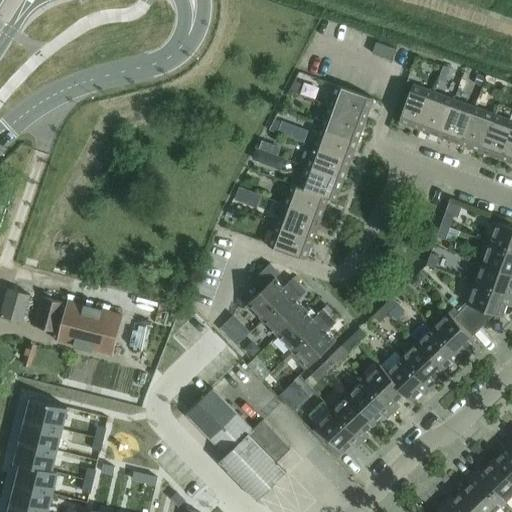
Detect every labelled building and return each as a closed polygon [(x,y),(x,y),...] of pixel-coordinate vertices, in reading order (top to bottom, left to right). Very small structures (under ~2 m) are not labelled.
[(394,61),(398,49),(378,42),(374,54),(394,61)] [(444,66),(439,80),(445,82),(450,68),(444,66)] [(479,72),(475,82),(483,86),(487,76),(479,72)] [(296,80),(291,90),(298,94),(302,86),(303,84),(296,80)] [(403,94),(399,105),(406,108),(401,122),(421,129),(435,92),(415,85),(410,96),(403,94)] [(331,105),(331,106),(368,120),(368,119),(375,99),(338,86),(331,105)] [(435,92),(421,129),(442,137),(455,100),(435,92)] [(455,100),(442,137),(443,137),(461,144),(462,144),(475,107),(473,106),(456,100),(455,100)] [(325,123),(323,128),(360,142),(361,138),(368,120),(331,106),(325,123)] [(475,107),(462,144),(482,152),(496,115),(495,114),(475,107)] [(511,120),(496,115),(482,152),(501,159),(511,130),(511,120)] [(282,123),(278,134),(286,136),(292,139),(296,127),(283,122),(282,123)] [(316,147),(315,148),(352,161),(353,160),(354,158),(360,142),(323,128),(316,145),(316,147)] [(511,130),(501,159),(511,162),(511,130)] [(264,140),(260,149),(271,152),(274,144),(264,140)] [(258,148),(254,159),(267,163),(271,152),(260,149),(258,148)] [(308,167),(345,181),(345,180),(346,179),(352,161),(315,148),(309,165),(308,167)] [(308,167),(301,187),(330,199),(337,201),(345,181),(308,167)] [(286,204),(286,205),(322,219),(323,217),(330,199),(301,187),(293,185),(286,204)] [(240,188),(235,200),(245,204),(250,192),(240,188)] [(442,226),(451,229),(455,217),(459,218),(463,207),(451,202),(442,226)] [(286,205),(278,226),(315,239),(322,219),(286,205)] [(230,209),(228,215),(237,219),(240,213),(230,209)] [(490,243),(511,250),(511,226),(498,222),(490,243)] [(271,246),(270,246),(307,260),(307,259),(315,239),(278,226),(271,246)] [(447,240),(451,229),(442,226),(438,237),(447,240)] [(511,250),(490,243),(483,263),(511,273),(511,250)] [(437,268),(441,256),(433,253),(428,265),(437,268)] [(45,284),(34,327),(59,333),(62,334),(60,342),(113,356),(123,315),(70,302),(69,302),(72,293),(78,269),(57,263),(44,284),(45,284)] [(511,273),(483,263),(475,283),(511,296),(511,273)] [(264,321),(301,284),(295,278),(286,287),(277,278),(282,274),(271,264),(255,280),(265,289),(251,304),(262,316),(260,318),(264,321)] [(511,306),(511,296),(475,283),(468,304),(469,304),(464,309),(482,328),(497,314),(504,316),(509,305),(511,306)] [(279,336),(307,309),(299,300),(308,291),(301,284),(264,321),(267,324),(268,323),(277,331),(275,333),(279,336)] [(10,291),(3,316),(24,322),(32,294),(11,289),(10,291)] [(453,297),(449,301),(453,305),(455,307),(459,303),(457,302),(456,301),(453,297)] [(384,307),(390,314),(400,305),(393,298),(384,307)] [(474,336),(482,328),(464,309),(459,304),(456,308),(450,313),(449,312),(433,327),(464,359),(471,352),(467,349),(476,340),(474,336)] [(381,322),(390,314),(384,307),(375,315),(381,322)] [(285,361),(331,316),(325,309),(316,318),(307,309),(279,336),(282,340),(283,339),(292,347),(284,355),(282,357),(285,361)] [(331,316),(285,361),(289,364),(294,360),(305,371),(337,341),(329,331),(338,322),(331,316)] [(457,365),(464,359),(433,327),(418,342),(445,370),(448,366),(453,361),(457,365)] [(352,337),(359,344),(366,337),(368,335),(362,328),(352,337)] [(350,352),(359,344),(352,337),(344,346),(350,352)] [(253,341),(245,349),(253,357),(261,349),(253,341)] [(441,373),(445,370),(418,342),(402,357),(433,389),(440,382),(436,378),(441,373)] [(30,344),(23,366),(31,369),(39,347),(30,344)] [(426,395),(433,389),(402,357),(387,371),(406,393),(413,400),(422,392),(426,395)] [(321,367),(328,374),(337,364),(331,358),(321,367)] [(406,393),(387,371),(381,365),(364,380),(394,411),(402,405),(398,401),(406,393)] [(319,382),(328,374),(321,367),(313,375),(319,382)] [(388,418),(394,411),(364,380),(349,395),(375,423),(379,419),(384,414),(388,418)] [(280,396),(279,397),(285,402),(293,411),(309,397),(300,387),(296,382),(281,395),(280,396)] [(216,389),(188,416),(227,456),(221,462),(259,500),(288,472),(278,462),(292,448),(264,419),(254,429),(216,389)] [(367,431),(375,423),(349,395),(333,410),(363,441),(370,435),(367,431)] [(32,399),(27,421),(63,430),(69,408),(32,399)] [(357,448),(363,441),(333,410),(317,425),(344,453),(353,444),(357,448)] [(27,421),(22,443),(58,452),(63,430),(27,421)] [(99,426),(96,439),(104,441),(107,428),(99,426)] [(96,439),(93,453),(101,454),(104,441),(96,439)] [(22,443),(17,464),(23,465),(58,474),(59,472),(53,471),(58,452),(22,443)] [(511,478),(511,447),(507,443),(500,449),(503,453),(495,461),(511,478)] [(507,504),(511,498),(511,478),(495,461),(487,470),(483,466),(476,473),(507,504)] [(104,464),(102,472),(114,475),(116,467),(104,464)] [(23,465),(18,483),(54,492),(58,474),(23,465)] [(90,465),(86,480),(94,482),(98,467),(90,465)] [(135,472),(133,480),(145,483),(147,475),(135,472)] [(483,511),(498,511),(507,504),(476,473),(469,479),(472,483),(464,491),(483,511)] [(147,475),(145,483),(157,485),(159,477),(147,475)] [(86,480),(83,494),(91,496),(94,482),(86,480)] [(18,483),(12,506),(37,511),(48,511),(54,492),(18,483)] [(453,511),(483,511),(464,491),(455,500),(451,496),(445,503),(453,511)] [(178,493),(172,498),(180,507),(186,501),(178,493)] [(453,511),(445,503),(438,510),(440,511),(453,511)]
